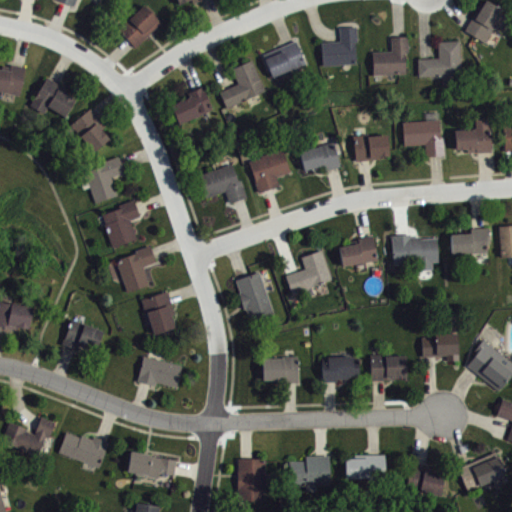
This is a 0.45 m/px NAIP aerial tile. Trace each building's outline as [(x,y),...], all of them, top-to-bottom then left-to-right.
[(465,29),(469,22),(479,4),(481,5),(484,0),(486,0),(511,13),(502,27),(496,24),(486,41),(465,29)] [(144,2),(162,21),(135,47),(128,40),(117,28),(144,2)] [(321,41),(322,64),(356,62),(355,41),(357,41),(356,25),(340,26),(340,33),(340,40),(321,41)] [(372,50),(373,73),(405,72),(405,51),(408,51),(407,35),(399,36),(392,36),(392,50),(372,50)] [(263,53),(271,76),(305,62),(295,40),(288,43),(263,53)] [(417,57),(418,75),(461,73),(459,40),(438,41),(439,56),(425,57),(417,57)] [(219,90),(226,107),(265,89),(251,58),(232,67),(238,81),(227,86),(219,90)] [(20,95),(0,91),(0,67),(1,68),(1,65),(10,67),(11,64),(18,65),(25,67),(20,95)] [(66,115),(76,99),(57,88),(59,84),(52,80),(46,76),(30,104),(42,111),(47,104),(66,115)] [(178,125),(170,105),(190,96),(188,92),(196,89),(203,86),(213,110),(178,125)] [(92,150),(108,137),(100,128),(104,124),(94,112),(90,107),(70,123),(92,150)] [(491,150),(483,150),(467,151),(466,147),(455,147),(454,127),(476,126),(475,116),(489,115),(491,150)] [(443,154),(435,154),(427,155),(426,142),(404,143),(402,121),(440,118),(443,154)] [(388,152),(380,153),(380,156),(363,158),(354,159),(352,133),(386,130),(388,152)] [(340,165),(333,166),(325,168),(323,163),(303,168),(298,149),(334,140),(340,165)] [(290,172),(276,176),(279,186),(267,189),(258,192),(248,161),(283,150),(290,172)] [(96,201),(85,170),(105,163),(104,159),(118,154),(121,163),(124,171),(111,175),(117,193),(96,201)] [(247,196),(241,178),(237,179),(232,163),(197,174),(204,197),(225,190),(229,202),(239,199),(247,196)] [(113,245),(102,212),(119,206),(118,204),(134,198),(137,206),(139,214),(130,217),(136,238),(113,245)] [(511,223),(498,224),(500,257),(511,256),(511,223)] [(451,232),(452,252),(489,251),(489,243),(491,243),(490,227),(480,227),(472,227),(472,232),(451,232)] [(410,235),(410,232),(401,233),(391,233),(393,263),(417,261),(417,268),(432,267),(432,260),(437,260),(436,237),(420,238),(420,235),(410,235)] [(337,244),(340,263),(377,257),(373,233),(365,235),(357,236),(358,240),(337,244)] [(149,282),(126,290),(115,259),(136,252),(135,249),(150,243),(153,251),(156,261),(143,265),(149,282)] [(284,273),(290,291),(331,279),(322,249),(301,255),(304,267),(292,271),(284,273)] [(235,278),(240,291),(237,292),(242,307),(245,306),(249,318),(272,311),(258,270),(242,275),(235,278)] [(174,327),(152,334),(141,298),(168,290),(170,295),(175,312),(170,313),(174,327)] [(0,299),(0,322),(29,328),(33,306),(0,299)] [(72,317),(62,342),(69,345),(78,348),(80,343),(97,349),(104,329),(72,317)] [(460,360),(446,361),(446,356),(423,358),(421,336),(458,334),(460,360)] [(511,374),(498,391),(466,366),(477,352),(475,351),(483,340),(511,361),(506,367),(511,372),(511,374)] [(143,354),(137,380),(144,381),(156,384),(156,381),(178,386),(183,364),(143,354)] [(407,357),(407,380),(371,381),(371,356),(392,355),(392,357),(407,357)] [(298,357),(298,383),(277,383),(277,380),(262,380),(262,360),(282,360),(282,357),(298,357)] [(359,357),(359,379),(338,379),(338,383),(323,383),(323,365),(327,365),(327,357),(359,357)] [(511,441),(507,439),(511,426),(511,421),(497,416),(503,399),(511,402),(511,441)] [(9,423),(1,442),(38,456),(45,436),(49,438),(55,423),(40,417),(34,435),(25,431),(26,429),(9,423)] [(66,433),(59,453),(99,468),(108,442),(94,437),(93,440),(81,435),(80,438),(66,433)] [(458,468),(467,491),(493,480),(496,487),(509,482),(496,452),(469,464),(458,468)] [(130,453),(126,473),(158,478),(159,473),(174,475),(176,460),(130,453)] [(345,459),(345,479),(367,479),(367,481),(385,480),(385,455),(354,456),(355,459),(345,459)] [(289,461),(289,486),(306,487),(306,492),(317,492),(317,486),(329,486),(329,456),(306,456),(306,462),(289,461)] [(238,459),(266,459),(265,502),(237,502),(238,459)] [(411,465),(406,490),(404,502),(419,505),(422,493),(440,496),(444,475),(431,473),(432,469),(411,465)] [(0,511),(8,511),(1,483),(0,482),(0,511)] [(136,503),(134,511),(157,511),(158,507),(136,503)]
